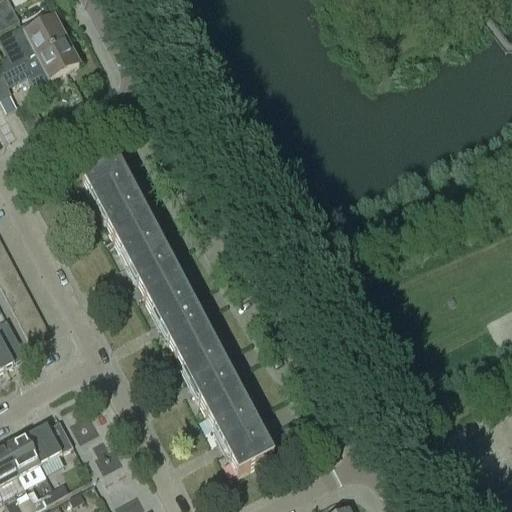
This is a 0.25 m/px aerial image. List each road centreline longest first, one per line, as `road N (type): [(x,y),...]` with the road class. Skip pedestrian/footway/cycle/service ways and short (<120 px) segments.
road 1 (residential): [(358,469),(142,91)]
road 2 (residential): [(99,362),(0,166)]
road 3 (residential): [(176,511),(99,362)]
road 4 (residential): [(0,166),(142,91)]
